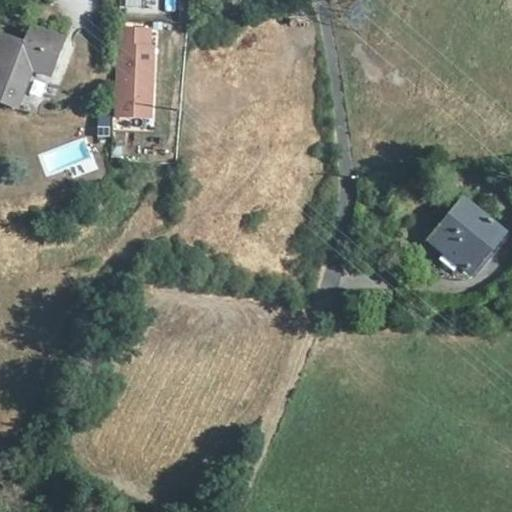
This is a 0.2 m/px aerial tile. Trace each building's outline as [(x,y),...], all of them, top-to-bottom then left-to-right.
[(66,39),(29,25),(22,42),(1,34),(0,35),(0,101),(17,108),(31,69),(52,76),(66,39)] [(120,30),(117,118),(152,119),(155,48),(150,48),(151,31),(120,30)] [(502,234),(465,202),(431,242),(469,274),(483,257),(500,237),(502,234)] [(507,243),(500,237),(483,257),(490,262),(507,243)] [(469,274),(431,242),(409,266),(418,274),(464,281),(469,274)]
